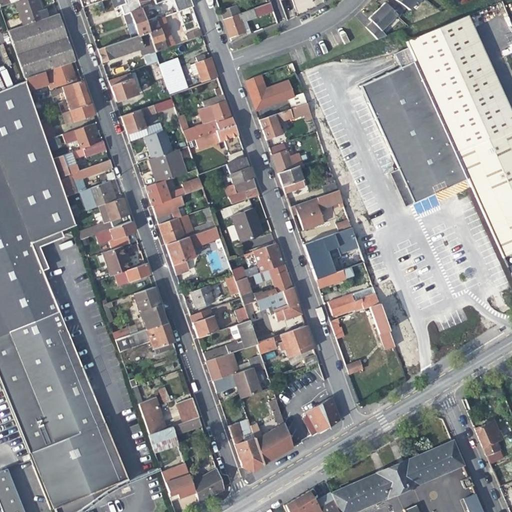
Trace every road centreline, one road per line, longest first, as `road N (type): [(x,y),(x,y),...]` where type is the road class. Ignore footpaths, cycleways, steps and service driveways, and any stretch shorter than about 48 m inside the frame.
road 1 (residential): [(240,503),(66,0)]
road 2 (residential): [(222,65),(355,434)]
road 3 (residential): [(222,65),(282,41),(345,0)]
road 4 (residential): [(441,383),(496,511)]
road 5 (primary): [(355,434),(240,503)]
